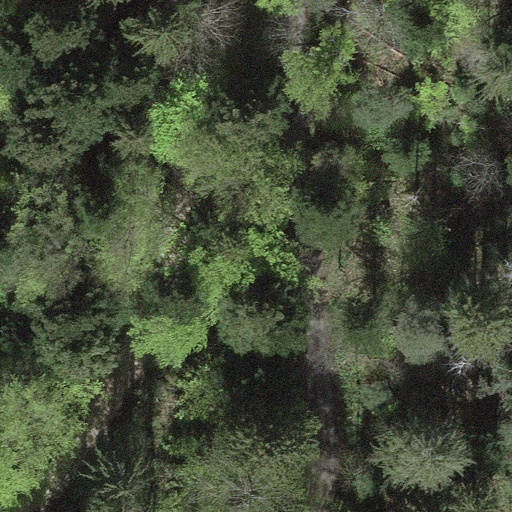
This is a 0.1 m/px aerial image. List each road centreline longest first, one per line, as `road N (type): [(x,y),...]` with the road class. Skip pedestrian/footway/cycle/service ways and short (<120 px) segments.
road 1 (track): [(24,511),(69,460),(167,279),(185,221),(219,0)]
road 2 (track): [(295,0),(290,150),(327,418)]
